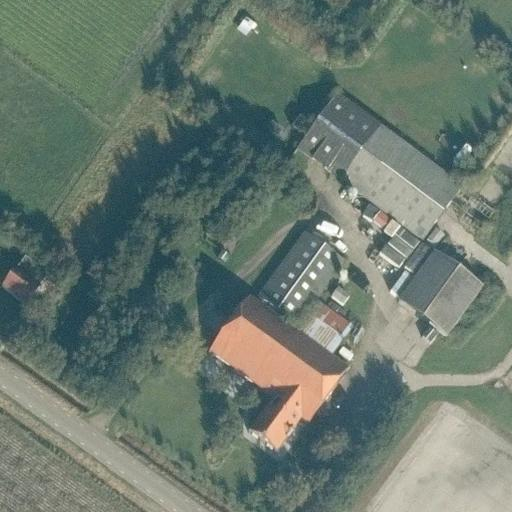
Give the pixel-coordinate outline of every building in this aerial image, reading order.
[(337,97),(296,152),(334,181),(421,246),(444,214),(461,190),(462,190),(456,185),(449,180),(337,97)] [(299,120),(291,130),(297,134),(304,124),(299,120)] [(270,126),(266,131),(277,139),(281,133),(270,126)] [(246,302),(207,357),(271,403),(299,422),(306,427),(344,374),(329,363),(295,338),(278,326),(282,322),(292,329),(337,266),(299,239),(253,303),(264,311),(262,314),(246,302)] [(432,255),(396,305),(445,341),(482,292),(432,255)] [(14,272),(0,289),(23,307),(36,290),(35,289),(44,278),(23,262),(14,272)] [(299,422),(271,403),(246,437),(274,457),(299,422)]
